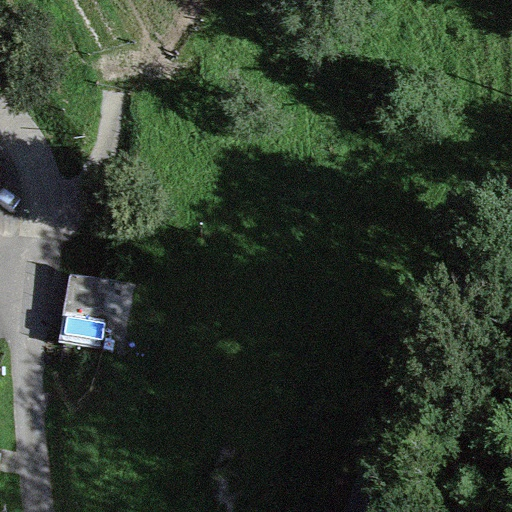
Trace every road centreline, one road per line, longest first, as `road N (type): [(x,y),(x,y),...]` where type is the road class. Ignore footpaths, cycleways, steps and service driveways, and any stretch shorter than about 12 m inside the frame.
road 1 (track): [(0,134),(23,177),(39,511)]
road 2 (track): [(357,511),(391,423),(511,223)]
